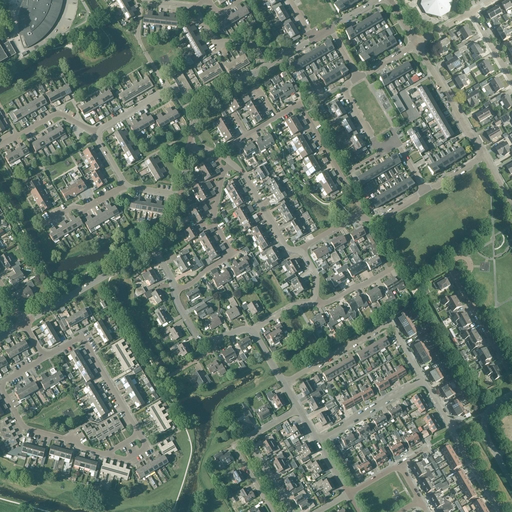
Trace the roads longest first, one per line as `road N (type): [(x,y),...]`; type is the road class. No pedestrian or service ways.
road 1 (residential): [(361,213),(297,105),(234,141),(224,157)]
road 2 (residential): [(284,383),(390,322),(422,380)]
road 3 (residential): [(172,285),(230,250),(212,216),(228,160)]
road 4 (residential): [(139,433),(81,337),(43,358)]
road 5 (residential): [(422,380),(499,511)]
road 6 (residential): [(154,247),(24,323)]
road 7 (residential): [(0,387),(21,425),(73,435),(80,448),(105,454)]
road 8 (tertiary): [(482,157),(416,44)]
road 9 (residential): [(317,441),(422,380)]
